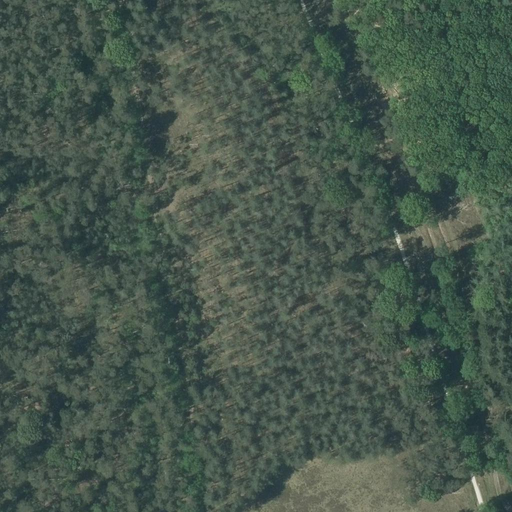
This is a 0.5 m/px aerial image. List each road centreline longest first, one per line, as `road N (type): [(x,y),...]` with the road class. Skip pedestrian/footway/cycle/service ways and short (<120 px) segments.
road 1 (unknown): [(318,0),(431,260),(511,490)]
road 2 (track): [(119,0),(211,511)]
